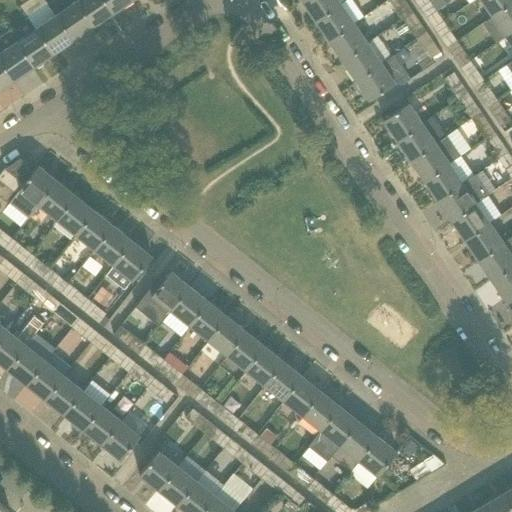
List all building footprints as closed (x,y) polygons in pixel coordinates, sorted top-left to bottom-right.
[(53,54),(73,40),(56,15),(55,16),(44,0),(31,0),(22,6),(36,28),(53,54)] [(113,13),(104,0),(77,0),(76,1),(93,27),(113,13)] [(104,0),(113,13),(132,0),(104,0)] [(338,0),(301,0),(315,20),(340,2),(338,0)] [(328,40),(354,23),(361,18),(348,0),(343,0),(340,2),(315,20),(328,40)] [(390,0),(403,19),(413,12),(405,0),(390,0)] [(414,0),(420,8),(430,1),(429,0),(414,0)] [(511,0),(481,0),(493,17),(511,3),(511,0)] [(93,27),(76,1),(56,15),(73,40),(93,27)] [(420,8),(434,28),(444,21),(430,1),(420,8)] [(511,3),(493,17),(506,37),(511,32),(511,3)] [(416,38),(427,32),(413,12),(403,19),(416,38)] [(434,28),(447,48),(457,41),(444,21),(434,28)] [(354,23),(328,40),(342,60),(368,43),(367,42),(354,23)] [(36,28),(16,42),(33,67),(53,54),(36,28)] [(0,35),(0,61),(13,81),(33,67),(16,42),(8,30),(0,35)] [(427,32),(416,38),(430,59),(440,52),(427,32)] [(355,80),(381,62),(390,55),(376,36),(367,42),(368,43),(342,60),(355,80)] [(447,48),(461,68),(471,61),(457,41),(447,48)] [(355,80),(369,100),(408,74),(394,54),(381,63),(381,62),(355,80)] [(0,61),(0,90),(13,81),(0,61)] [(471,61),(461,68),(474,88),(484,81),(471,61)] [(441,74),(444,78),(454,72),(451,67),(441,74)] [(444,78),(457,99),(467,92),(454,72),(444,78)] [(484,81),(474,88),(488,107),(498,100),(484,81)] [(481,112),(467,92),(457,99),(464,109),(458,113),(464,123),(471,119),(481,112)] [(498,100),(488,107),(501,127),(511,120),(498,100)] [(408,103),(383,120),(396,140),(422,123),(408,103)] [(471,119),(485,139),(495,132),(481,112),(471,119)] [(396,140),(410,160),(447,136),(433,115),(422,123),(396,140)] [(485,139),(498,159),(508,152),(495,132),(485,139)] [(447,136),(410,160),(424,180),(460,155),(447,136)] [(511,178),(511,157),(508,152),(498,159),(511,178)] [(460,155),(424,180),(437,200),(473,174),(460,155)] [(9,202),(28,217),(38,205),(57,181),(38,165),(32,173),(21,158),(5,168),(24,183),(16,193),(9,202)] [(5,168),(0,174),(0,180),(16,193),(24,183),(5,168)] [(451,220),(476,202),(488,194),(474,173),(473,174),(437,200),(451,220)] [(0,180),(0,196),(8,203),(9,202),(16,193),(0,180)] [(57,181),(38,205),(57,220),(76,196),(57,181)] [(1,212),(8,203),(0,196),(0,212),(0,213),(1,212)] [(76,196),(57,220),(76,235),(95,211),(76,196)] [(490,222),(476,202),(451,220),(464,240),(490,222)] [(76,235),(95,250),(114,226),(95,211),(76,235)] [(478,260),(503,242),(490,222),(464,240),(478,260)] [(114,226),(95,250),(114,265),(133,241),(114,226)] [(0,244),(4,247),(12,238),(0,228),(0,244)] [(23,262),(31,253),(12,238),(4,247),(23,262)] [(133,280),(152,256),(133,241),(114,265),(133,280)] [(478,260),(491,279),(511,264),(511,255),(503,242),(478,260)] [(42,278),(50,268),(31,253),(23,262),(42,278)] [(0,269),(16,282),(23,273),(4,258),(0,263),(0,269)] [(511,264),(491,279),(504,299),(511,293),(511,264)] [(61,293),(69,283),(50,268),(42,278),(61,293)] [(164,319),(171,311),(170,310),(190,286),(171,271),(156,290),(152,286),(135,307),(159,325),(164,319)] [(31,279),(24,289),(33,296),(40,286),(31,279)] [(61,293),(80,308),(88,298),(69,283),(61,293)] [(61,303),(40,286),(33,296),(44,305),(35,316),(44,323),(53,312),(61,303)] [(171,311),(189,325),(209,301),(190,286),(170,310),(171,311)] [(106,313),(88,298),(80,308),(99,323),(106,313)] [(227,316),(209,301),(189,325),(208,340),(227,316)] [(72,327),(80,318),(61,303),(53,312),(72,327)] [(227,316),(208,340),(227,355),(246,331),(227,316)] [(72,327),(91,342),(99,333),(80,318),(72,327)] [(137,353),(144,344),(125,328),(117,338),(137,353)] [(26,345),(7,330),(0,339),(0,363),(7,369),(26,345)] [(246,331),(227,355),(246,370),(265,346),(246,331)] [(99,333),(91,342),(110,357),(117,348),(99,333)] [(146,361),(154,351),(144,344),(137,353),(146,361)] [(46,360),(26,345),(7,369),(26,384),(46,360)] [(265,346),(246,370),(265,385),(284,361),(265,346)] [(129,372),(136,363),(117,348),(110,357),(129,372)] [(46,360),(26,384),(45,400),(65,375),(64,375),(70,365),(52,352),(46,361),(46,360)] [(175,383),(182,374),(187,367),(178,360),(173,366),(163,359),(156,368),(175,383)] [(283,400),(303,376),(284,361),(265,385),(283,400)] [(147,387),(155,378),(136,363),(129,372),(147,387)] [(186,393),(194,383),(182,374),(175,383),(186,393)] [(83,390),(65,375),(45,400),(64,415),(83,390)] [(302,415),(321,391),(303,376),(283,400),(302,415)] [(155,378),(147,387),(166,402),(174,393),(155,378)] [(201,389),(193,398),(212,413),(220,404),(201,389)] [(102,405),(83,390),(64,415),(83,430),(102,405)] [(321,430),(340,406),(321,391),(302,415),(321,430)] [(220,404),(212,413),(231,428),(238,419),(220,404)] [(102,445),(121,420),(102,405),(83,430),(102,445)] [(331,457),(359,421),(340,406),(321,430),(321,431),(312,443),(330,458),(331,457)] [(195,425),(203,432),(211,422),(203,415),(195,425)] [(238,419),(231,428),(250,443),(257,434),(238,419)] [(102,445),(121,460),(140,435),(121,420),(102,445)] [(359,421),(331,457),(350,472),(353,468),(378,436),(359,421)] [(230,438),(211,422),(203,432),(223,447),(230,438)] [(257,434),(250,443),(269,458),(276,449),(257,434)] [(372,483),(378,476),(397,451),(378,436),(353,468),(372,483)] [(242,463),(249,453),(230,438),(223,447),(242,463)] [(413,454),(420,447),(410,438),(403,446),(404,447),(412,453),(413,454)] [(276,449),(269,458),(287,473),(295,464),(276,449)] [(159,450),(139,475),(158,490),(178,465),(159,450)] [(261,478),(269,468),(249,453),(242,463),(261,478)] [(295,464),(287,473),(306,488),(313,479),(295,464)] [(177,505),(197,480),(178,465),(158,490),(177,505)] [(287,483),(269,468),(261,478),(279,493),(287,483)] [(313,479),(306,488),(325,503),(332,494),(313,479)] [(186,511),(202,511),(216,496),(197,480),(177,505),(186,511)] [(291,486),(287,483),(279,493),(284,496),(291,486)] [(233,511),(235,511),(234,511),(243,499),(225,485),(216,496),(202,511),(233,511)] [(511,487),(503,493),(511,508),(511,487)] [(296,490),(288,500),(298,508),(306,498),(296,490)] [(486,511),(511,511),(511,508),(503,493),(482,505),(486,511)] [(325,503),(335,511),(338,511),(345,504),(332,494),(325,503)] [(0,511),(9,511),(10,511),(0,502),(0,511)]
